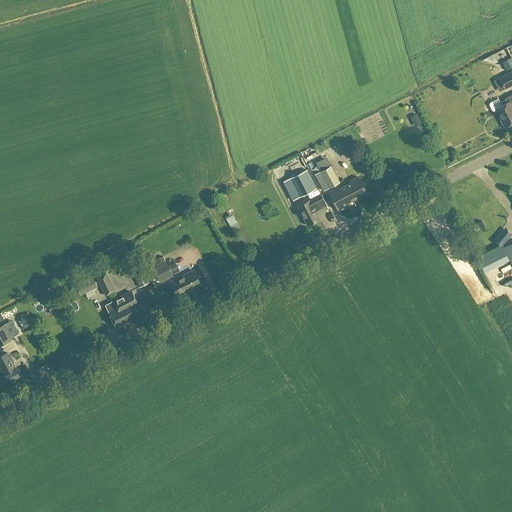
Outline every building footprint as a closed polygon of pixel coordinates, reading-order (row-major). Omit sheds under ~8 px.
[(501,62),(505,71),(511,67),(511,60),(510,57),(501,62)] [(511,87),(511,75),(501,81),(506,91),(511,87)] [(505,127),(511,122),(511,94),(504,98),(505,100),(500,103),(498,99),(490,103),(489,105),(492,110),(494,111),(496,110),(501,119),(500,120),(502,124),(504,125),(505,127)] [(333,148),(337,158),(346,154),(342,144),(333,148)] [(328,158),(330,161),(336,159),(333,150),(318,156),(321,161),(328,158)] [(339,183),(331,167),(320,172),(329,188),(339,183)] [(307,193),(298,175),(291,179),(300,197),(307,193)] [(360,199),(368,195),(368,194),(358,177),(350,181),(351,183),(339,189),(338,187),(329,192),(338,210),(348,205),(347,204),(359,197),(360,199)] [(317,213),(329,207),(322,195),(311,201),(310,200),(298,207),(308,226),(320,219),(317,213)] [(509,237),(503,231),(495,240),(501,246),(509,237)] [(484,273),(509,261),(502,247),(477,260),(484,273)] [(166,263),(153,269),(160,282),(173,276),(166,263)] [(140,287),(150,282),(145,271),(134,276),(140,287)] [(201,285),(194,271),(170,283),(177,297),(201,285)] [(97,278),(101,287),(110,283),(106,274),(97,278)] [(81,282),(76,285),(81,295),(86,292),(96,287),(91,277),(81,282)] [(101,287),(106,296),(115,292),(110,283),(101,287)] [(135,310),(133,310),(132,308),(138,305),(131,292),(114,301),(118,308),(120,312),(122,311),(124,315),(127,314),(130,321),(137,317),(136,315),(137,313),(135,310)] [(116,328),(130,321),(127,314),(124,315),(122,311),(120,312),(118,308),(109,313),(116,328)] [(0,345),(11,340),(4,326),(0,327),(0,345)] [(18,332),(11,335),(15,346),(22,343),(18,332)] [(14,369),(12,365),(13,364),(12,364),(14,363),(11,356),(9,357),(7,353),(0,356),(0,367),(3,374),(8,384),(20,378),(15,368),(14,369)]
